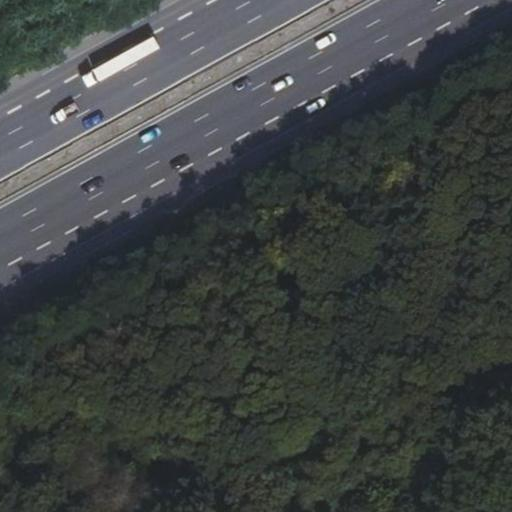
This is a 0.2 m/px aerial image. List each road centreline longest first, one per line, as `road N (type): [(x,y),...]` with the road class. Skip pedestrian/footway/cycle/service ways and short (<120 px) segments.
road 1 (trunk): [(0,248),(454,0)]
road 2 (trunk): [(256,0),(0,141)]
